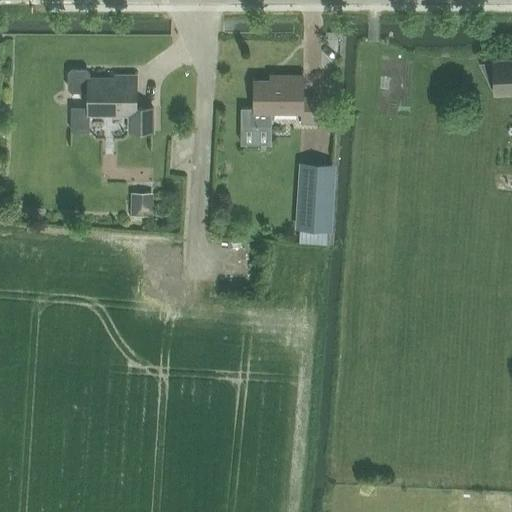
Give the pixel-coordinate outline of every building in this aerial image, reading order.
[(496,91),(511,90),(511,57),(494,59),(495,62),(482,62),(493,84),(496,84),(496,91)] [(70,71),(70,88),(73,91),(90,91),(90,106),(71,106),(71,130),(89,131),(90,115),(128,116),(128,131),(153,131),(153,107),(136,107),(136,93),(136,75),(116,75),(115,78),(89,78),(89,71),(86,68),(74,68),(70,71)] [(241,126),(271,127),(271,112),(302,112),(301,124),(316,124),(317,99),(302,99),(303,77),(277,76),(277,81),(253,81),(253,107),(241,107),(241,126)] [(231,101),(250,101),(250,90),(231,90),(231,101)] [(303,163),(299,228),(328,229),(330,193),(332,165),(303,163)]
